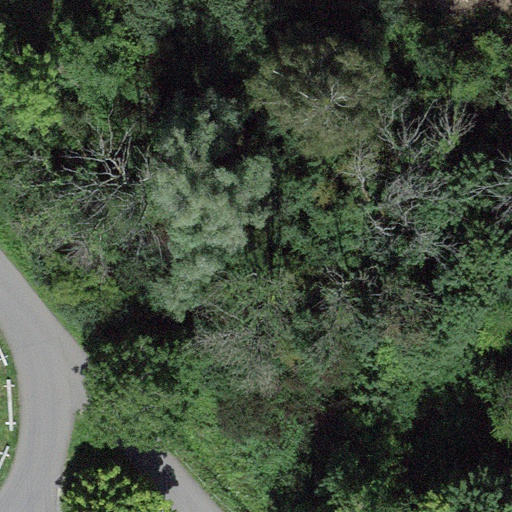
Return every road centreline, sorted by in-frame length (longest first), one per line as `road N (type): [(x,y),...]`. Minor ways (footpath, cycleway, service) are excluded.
road 1 (unclassified): [(188,511),(158,465),(40,344)]
road 2 (unclassified): [(26,511),(49,409),(40,344)]
